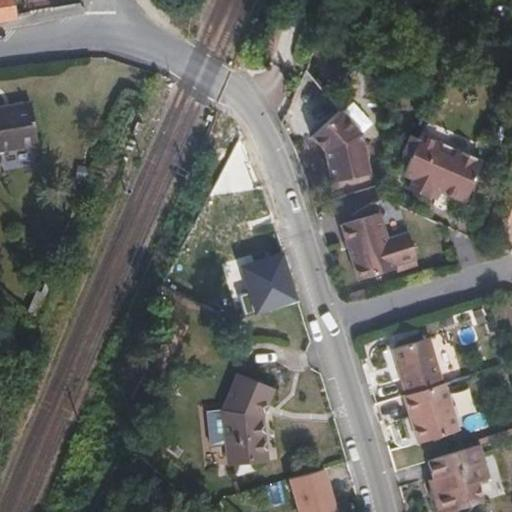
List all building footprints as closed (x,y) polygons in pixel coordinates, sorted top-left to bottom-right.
[(25,100),(0,104),(0,149),(32,145),(25,100)] [(342,112),(313,138),(327,153),(333,184),(371,176),(364,134),(342,112)] [(467,204),(489,147),(425,122),(418,140),(409,137),(401,157),(410,160),(403,179),(413,183),(410,192),(430,199),(434,191),(467,204)] [(382,215),(343,228),(361,283),(399,270),(398,268),(421,261),(412,234),(390,241),(382,215)] [(443,384),(428,338),(392,350),(406,395),(443,384)] [(221,397),(227,450),(266,445),(260,402),(271,375),(236,360),(221,397)] [(459,432),(445,383),(443,384),(406,395),(403,396),(410,417),(402,420),(409,447),(459,432)] [(493,477),(481,444),(429,461),(435,478),(445,511),(451,511),(487,501),(481,481),(493,477)] [(445,511),(435,478),(429,480),(439,511),(445,511)]
